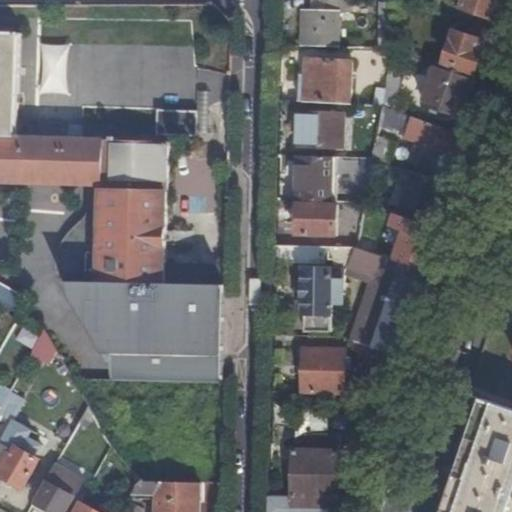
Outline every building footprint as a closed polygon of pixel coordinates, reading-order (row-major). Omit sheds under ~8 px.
[(352,12),(351,0),(328,0),(329,12),(306,11),(305,47),(340,48),(342,12),(352,12)] [(406,53),(415,3),(405,0),(404,0),(396,50),(406,53)] [(508,0),(468,0),(466,9),(501,21),(508,0)] [(373,49),(385,49),(386,5),(374,4),(373,49)] [(484,40),(457,32),(447,62),(478,73),(485,51),(480,50),(484,40)] [(0,182),(104,185),(102,281),(168,283),(170,142),(68,139),(38,139),(38,125),(17,125),(19,34),(0,33),(0,182)] [(42,92),(68,93),(70,44),(44,43),(42,92)] [(308,103),(353,106),(355,62),(311,61),(310,76),(308,103)] [(463,117),(477,78),(439,65),(426,104),(463,117)] [(361,158),(376,159),(385,108),(371,106),(361,158)] [(385,108),(376,159),(377,159),(392,164),(397,143),(390,140),(391,129),(397,111),(385,108)] [(347,115),(302,114),(301,146),(346,147),(347,115)] [(213,134),(213,118),(171,117),(170,133),(213,134)] [(475,139),(414,117),(412,121),(408,119),(402,135),(439,150),(439,151),(468,161),(475,139)] [(38,139),(68,139),(69,126),(38,125),(38,139)] [(300,201),(330,202),(331,179),(335,179),(335,157),(301,156),(300,201)] [(404,215),(432,225),(446,184),(418,173),(404,215)] [(341,206),(301,205),(301,235),(339,236),(341,206)] [(312,264),(312,247),(279,246),(279,263),(312,264)] [(421,317),(436,274),(360,247),(359,247),(350,271),(375,282),(356,341),(358,342),(407,359),(421,317)] [(348,276),(349,276),(341,276),(341,281),(335,281),(335,270),(309,269),(308,332),(334,332),(335,305),(348,305),(348,276)] [(0,302),(19,313),(28,298),(0,282),(0,302)] [(226,289),(64,285),(115,382),(223,386),(226,289)] [(42,334),(31,356),(49,366),(61,345),(42,334)] [(400,377),(407,359),(358,342),(355,350),(363,353),(362,356),(375,360),(373,367),(400,377)] [(348,351),(307,351),(306,393),(347,394),(348,351)] [(511,511),(511,409),(485,401),(468,451),(447,511),(511,511)] [(36,442),(30,438),(12,428),(0,448),(0,471),(4,474),(3,477),(24,489),(41,460),(36,457),(43,446),(36,442)] [(296,498),(273,498),(272,511),(354,511),(358,499),(341,499),(342,436),(313,436),(313,452),(298,452),(296,498)] [(58,464),(48,482),(50,483),(39,503),(51,511),(53,511),(67,511),(86,479),(58,464)] [(201,511),(203,483),(141,481),(142,482),(135,494),(159,495),(158,511),(144,511),(145,511),(131,502),(125,511),(201,511)] [(76,511),(99,511),(82,502),(76,511)]
